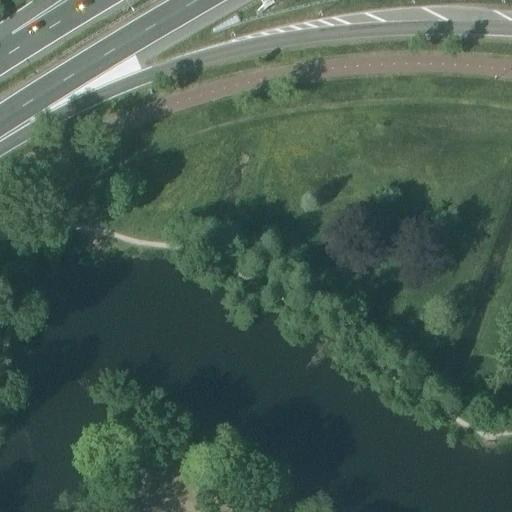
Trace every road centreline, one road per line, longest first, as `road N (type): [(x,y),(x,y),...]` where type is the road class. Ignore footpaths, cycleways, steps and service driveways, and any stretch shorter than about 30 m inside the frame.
road 1 (trunk): [(0,136),(195,58),(265,42),(331,31),(511,27)]
road 2 (trunk): [(0,121),(196,0)]
